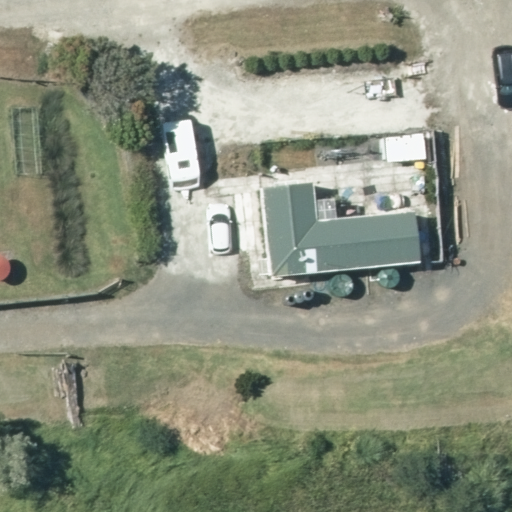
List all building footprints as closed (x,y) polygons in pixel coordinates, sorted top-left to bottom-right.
[(291,129),(353,125),(351,91),(289,94),(291,129)] [(429,139),(380,137),(379,175),(427,177),(429,139)] [(431,171),(440,242),(483,236),(474,165),(431,171)] [(307,191),(261,196),(270,291),(420,276),(415,223),(311,233),(307,191)] [(0,276),(2,277),(4,277),(6,276),(8,275),(10,274),(11,273),(13,271),(14,269),(14,267),(14,264),(14,262),(14,260),(13,258),(12,256),(10,255),(8,253),(6,252),(4,252),(2,252),(0,251),(0,276)]
